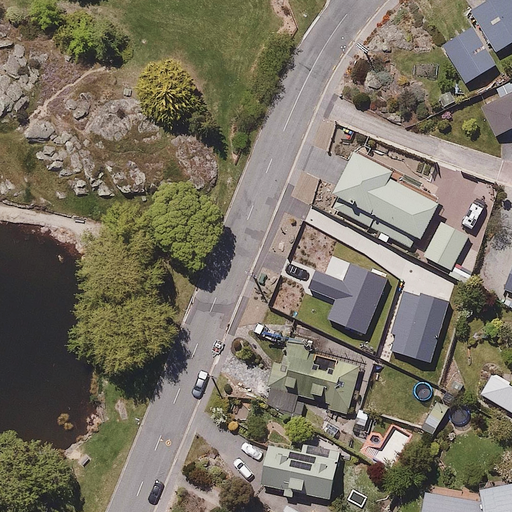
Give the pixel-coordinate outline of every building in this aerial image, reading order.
[(511,0),(480,0),(471,5),(497,54),(511,45),(511,0)] [(472,25),(442,42),(466,82),(495,65),(472,25)] [(511,130),(511,92),(485,107),(500,136),(511,130)] [(355,151),(332,193),(418,241),(438,205),(388,177),(391,172),(355,151)] [(468,237),(441,222),(424,256),(451,270),(468,237)] [(343,280),(316,269),(309,289),(335,299),(327,319),(366,334),(388,278),(351,263),(343,280)] [(420,297),(404,292),(391,334),(396,336),(392,351),(431,362),(449,302),(421,294),(420,297)] [(324,400),(321,410),(347,418),(363,366),(286,345),(282,363),(274,362),(269,385),(324,400)] [(511,377),(491,370),(482,393),(511,411),(511,377)] [(298,396),(271,389),(267,403),(300,420),(304,403),(297,401),(298,396)] [(302,452),(269,446),(261,485),(329,499),(340,452),(303,445),(302,452)] [(511,511),(511,483),(483,487),(485,501),(429,491),(424,511),(511,511)] [(327,511),(313,500),(303,511),(327,511)]
